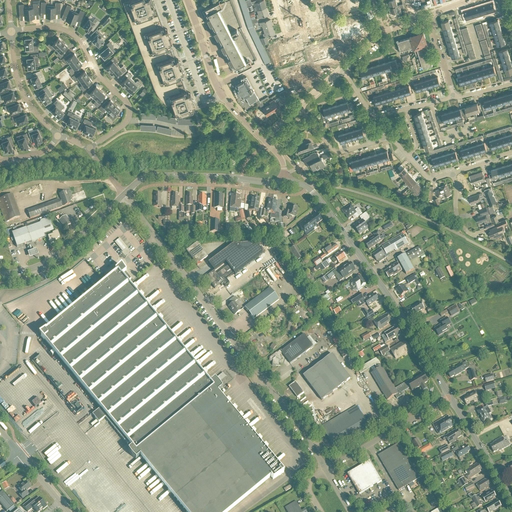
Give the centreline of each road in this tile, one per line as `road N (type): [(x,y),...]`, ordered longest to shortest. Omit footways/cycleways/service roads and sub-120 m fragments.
road 1 (residential): [(326,471),(123,194)]
road 2 (tertiary): [(449,398),(317,198),(284,181)]
road 3 (residential): [(10,31),(51,26),(75,36),(127,104),(127,120)]
road 4 (tertiary): [(123,194),(151,176),(284,181)]
road 5 (tertiary): [(263,139),(216,86),(187,0)]
road 6 (tertiary): [(123,194),(47,263),(0,275)]
road 7 (residential): [(326,471),(449,398)]
